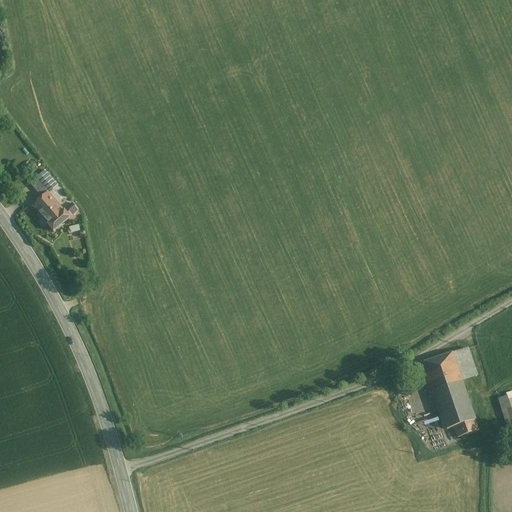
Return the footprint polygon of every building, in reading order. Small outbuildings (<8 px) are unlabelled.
[(40,176),(49,187),(55,182),(46,171),(40,176)] [(49,187),(40,176),(30,184),(39,195),(49,187)] [(63,212),(48,195),(34,207),(49,224),(48,226),(54,233),(70,218),(78,211),(72,204),(63,212)] [(468,348),(453,354),(463,382),(478,377),(468,348)] [(453,353),(419,365),(429,393),(432,392),(463,382),(453,354),(453,353)] [(463,382),(432,392),(445,431),(454,428),(475,421),(476,420),(463,382)] [(511,392),(507,394),(507,397),(498,400),(508,430),(511,428),(511,410),(511,409),(511,392)] [(440,424),(438,413),(425,415),(427,426),(440,424)] [(475,421),(454,428),(458,439),(479,432),(475,421)]
